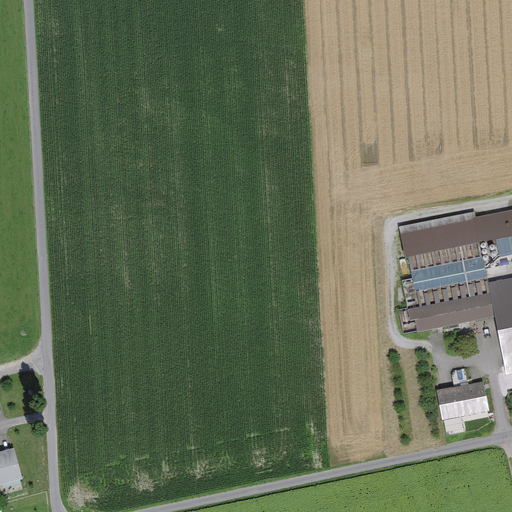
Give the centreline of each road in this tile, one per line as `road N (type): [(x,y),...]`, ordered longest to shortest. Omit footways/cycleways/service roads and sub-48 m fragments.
road 1 (unclassified): [(30,0),(61,511)]
road 2 (unclassified): [(154,511),(511,434)]
